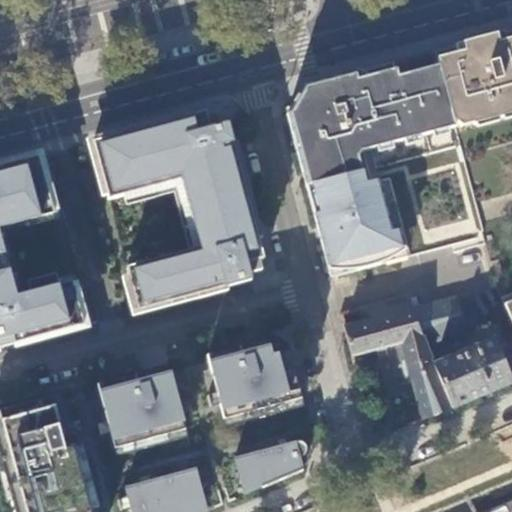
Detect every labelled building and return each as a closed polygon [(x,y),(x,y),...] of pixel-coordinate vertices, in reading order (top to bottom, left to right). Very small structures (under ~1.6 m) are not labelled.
[(511,31),(498,36),(432,53),(436,68),(444,100),(459,158),(511,143),(511,31)] [(290,108),(398,78),(394,63),(302,88),(290,108)] [(436,68),(409,76),(417,106),(444,100),(436,68)] [(291,115),(286,117),(301,174),(304,174),(307,183),(303,184),(305,188),(357,174),(381,266),(483,241),(478,221),(476,222),(459,158),(444,100),(417,106),(409,76),(398,78),(290,108),(291,115)] [(104,141),(93,144),(108,202),(180,182),(199,250),(126,269),(138,312),(251,282),(246,265),(264,260),(252,218),(234,154),(227,127),(210,131),(206,114),(198,116),(104,141)] [(17,298),(0,235),(0,230),(54,216),(39,159),(0,168),(0,349),(84,327),(72,283),(59,287),(56,276),(27,284),(30,295),(17,298)] [(305,188),(317,236),(322,235),(325,236),(330,234),(333,248),(328,250),(335,277),(381,266),(357,174),(305,188)] [(406,297),(338,315),(342,331),(410,312),(409,311),(406,297)] [(425,348),(468,329),(454,298),(409,311),(410,312),(425,348)] [(511,304),(503,308),(511,329),(511,304)] [(410,312),(342,331),(350,359),(379,351),(400,345),(420,422),(451,410),(433,367),(425,348),(410,312)] [(224,427),(302,406),(287,353),(270,357),(265,340),(234,348),(205,356),(215,393),(217,403),(224,427)] [(499,389),(509,385),(491,342),(433,367),(451,410),(499,389)] [(176,403),(166,366),(134,375),(95,385),(103,411),(106,422),(108,433),(115,456),(186,437),(179,414),(176,403)] [(217,403),(215,393),(205,395),(208,406),(217,403)] [(88,511),(70,442),(61,445),(55,423),(64,420),(57,395),(16,407),(0,410),(0,466),(12,511),(88,511)] [(70,442),(88,511),(98,509),(80,445),(78,446),(75,435),(80,433),(76,421),(72,422),(57,395),(64,420),(55,423),(61,445),(70,442)] [(186,401),(176,403),(179,414),(189,411),(186,401)] [(372,442),(389,435),(385,417),(367,422),(372,442)] [(108,433),(106,422),(96,425),(99,436),(108,433)] [(243,496),(302,471),(298,457),(300,457),(301,456),(302,456),(303,455),(304,455),(305,453),(305,451),(305,447),(304,445),(302,443),(300,442),(299,442),(299,441),(297,441),(297,442),(295,442),(258,452),(233,458),(243,496)] [(130,511),(205,511),(194,469),(148,481),(123,488),(126,498),(129,509),(130,511)] [(129,509),(126,498),(117,501),(120,511),(129,509)]
